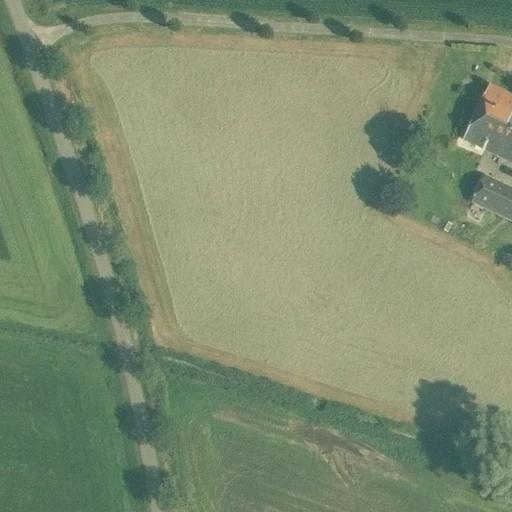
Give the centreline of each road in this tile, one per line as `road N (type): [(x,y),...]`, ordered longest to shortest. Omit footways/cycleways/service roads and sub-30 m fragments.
road 1 (unclassified): [(157,511),(85,211),(11,0)]
road 2 (unknown): [(511,46),(161,12),(101,19),(28,47)]
